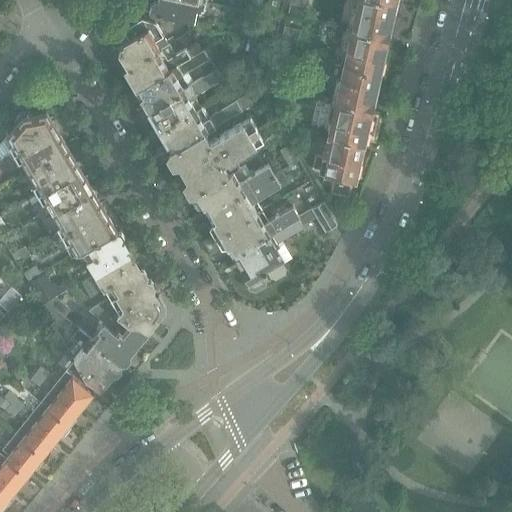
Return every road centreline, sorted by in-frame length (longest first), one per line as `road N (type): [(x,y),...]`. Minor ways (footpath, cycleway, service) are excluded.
road 1 (residential): [(242,391),(207,302),(49,37)]
road 2 (tertiary): [(336,322),(409,199),(465,12)]
road 3 (tertiary): [(252,430),(336,322)]
